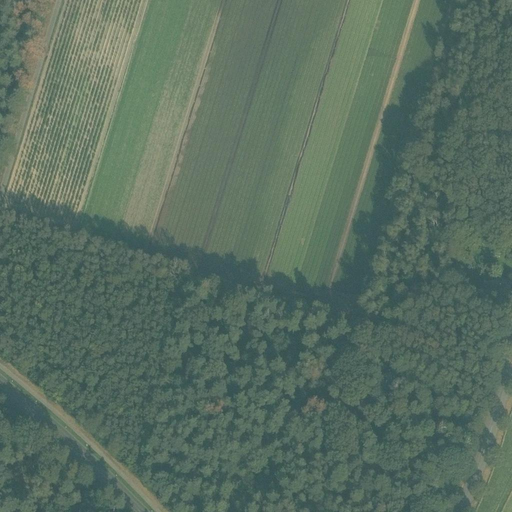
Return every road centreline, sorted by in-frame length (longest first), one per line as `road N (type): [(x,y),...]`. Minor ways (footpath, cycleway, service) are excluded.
road 1 (unclassified): [(0,197),(59,0)]
road 2 (primary): [(0,382),(138,511)]
road 3 (tertiary): [(459,511),(511,341)]
